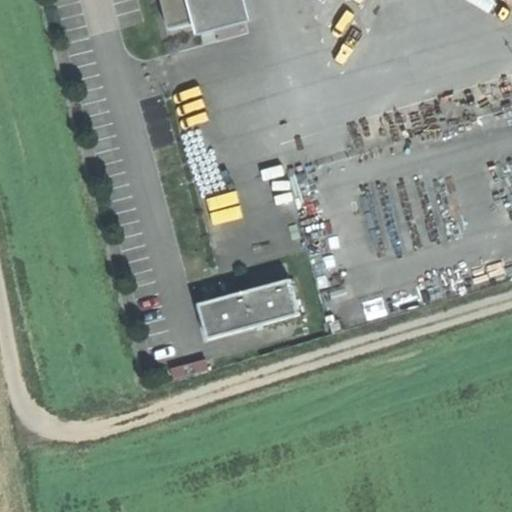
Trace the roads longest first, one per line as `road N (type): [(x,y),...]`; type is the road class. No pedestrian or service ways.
road 1 (track): [(511,299),(79,429),(48,425),(19,398),(0,307)]
road 2 (unknown): [(305,55),(121,96)]
road 3 (unknown): [(305,55),(440,23)]
